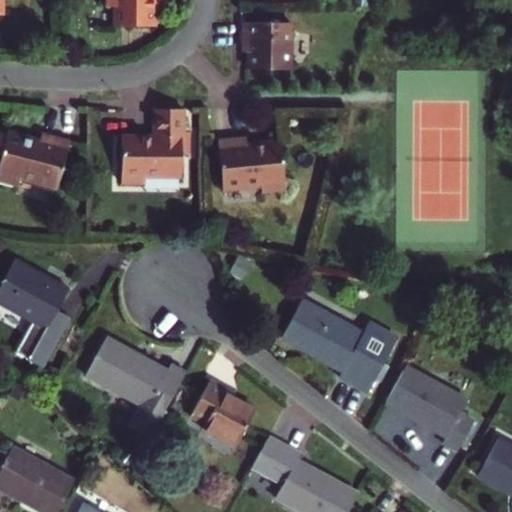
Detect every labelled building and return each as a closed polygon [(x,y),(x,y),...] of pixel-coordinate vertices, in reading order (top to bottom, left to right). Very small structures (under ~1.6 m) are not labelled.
[(104,0),(104,13),(112,13),(111,32),(152,34),(153,17),(153,6),(158,6),(157,0),(104,0)] [(290,71),(291,24),(243,23),(243,52),(249,52),(248,70),(290,71)] [(185,111),(156,110),(157,139),(125,139),(125,187),(147,187),(147,178),(184,178),(184,156),(191,156),(191,134),(185,134),(185,111)] [(0,185),(19,191),(21,182),(59,192),(72,143),(45,136),(43,143),(9,134),(8,137),(0,135),(0,185)] [(219,139),(222,190),(260,187),(261,195),(285,193),(282,143),(249,145),(249,137),(219,139)] [(0,281),(0,308),(28,323),(17,344),(16,347),(16,349),(17,352),(18,355),(20,357),(22,359),(24,360),(27,361),(42,369),(68,318),(54,311),(65,290),(10,262),(0,281)] [(388,331),(359,316),(354,327),(291,293),(272,329),(302,346),(305,340),(335,356),(328,369),(359,385),(366,373),(371,375),(380,359),(375,356),(388,331)] [(138,355),(105,338),(89,371),(144,399),(134,419),(157,431),(187,373),(170,364),(165,375),(135,360),(138,355)] [(466,396),(403,361),(382,399),(414,416),(417,411),(448,428),(442,437),(456,444),(472,414),(459,407),(466,396)] [(226,387),(209,379),(192,413),(206,421),(204,426),(239,444),(256,407),(225,391),(226,387)] [(270,437),(253,469),(285,484),(278,498),(304,511),(351,511),(361,492),(330,476),(327,481),(296,466),(303,454),(270,437)] [(511,443),(500,437),(479,474),(509,491),(511,486),(511,443)] [(25,508),(33,511),(62,511),(70,498),(76,485),(14,454),(6,469),(0,465),(0,487),(28,502),(25,508)]
